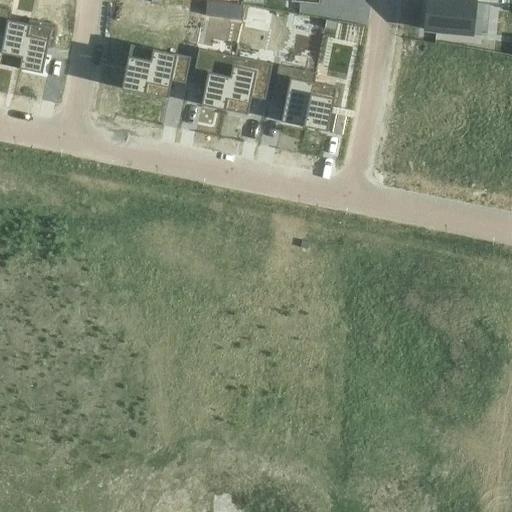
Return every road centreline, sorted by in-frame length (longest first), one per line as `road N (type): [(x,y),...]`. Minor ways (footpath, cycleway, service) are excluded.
road 1 (residential): [(126,511),(170,338),(159,327),(0,292)]
road 2 (residential): [(68,142),(351,199)]
road 3 (residential): [(351,199),(386,0)]
road 4 (residential): [(351,199),(511,235)]
road 5 (residential): [(68,142),(89,0)]
road 6 (residential): [(456,511),(491,394),(511,387)]
